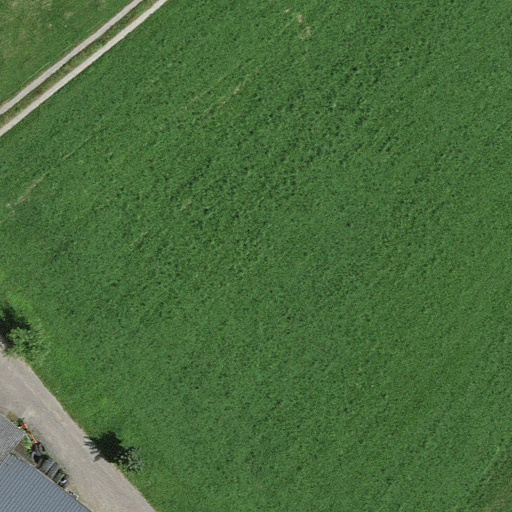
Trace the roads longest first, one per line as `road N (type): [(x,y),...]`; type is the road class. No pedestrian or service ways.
road 1 (track): [(165,0),(0,136)]
road 2 (track): [(143,511),(0,356)]
